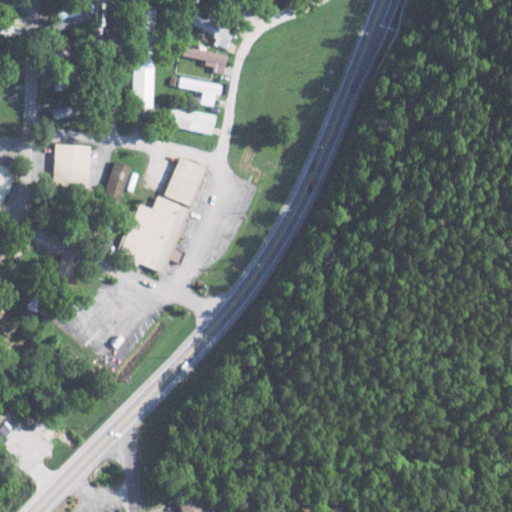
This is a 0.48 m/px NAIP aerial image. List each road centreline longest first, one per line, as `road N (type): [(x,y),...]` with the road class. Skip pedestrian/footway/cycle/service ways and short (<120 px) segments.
road 1 (primary): [(28,511),(265,261),(302,199),(381,0)]
road 2 (residential): [(177,296),(221,205),(221,157),(243,55),(266,29),(320,0)]
road 3 (residential): [(222,313),(0,225)]
road 4 (residential): [(24,232),(36,0)]
road 5 (residential): [(28,134),(221,157)]
